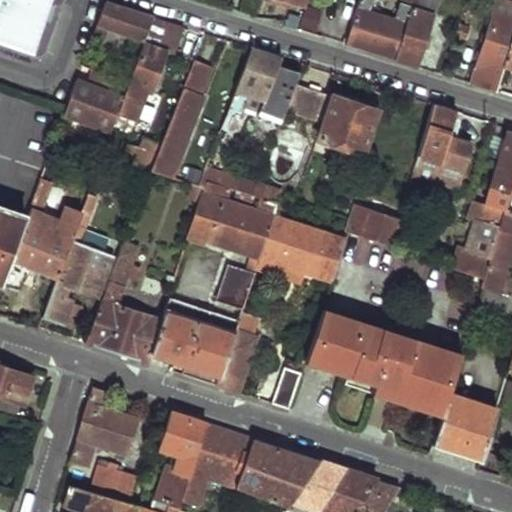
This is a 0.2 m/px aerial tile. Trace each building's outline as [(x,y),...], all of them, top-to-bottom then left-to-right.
[(0,0),(0,39),(30,49),(42,13),(45,4),(46,0),(0,0)] [(108,26),(145,38),(154,15),(106,0),(105,0),(97,22),(108,26)] [(359,0),(345,43),(398,59),(415,0),(402,0),(397,19),(369,10),(372,0),(359,0)] [(415,0),(398,59),(417,65),(435,0),(415,0)] [(511,4),(498,0),(474,83),(497,90),(505,65),(511,43),(511,4)] [(45,4),(42,13),(50,16),(53,6),(45,4)] [(304,8),(299,29),(315,32),(319,11),(304,8)] [(145,38),(131,80),(117,119),(135,125),(147,90),(153,93),(166,50),(173,53),(184,24),(154,15),(145,38)] [(103,39),(108,26),(97,22),(92,36),(103,39)] [(252,45),(228,113),(241,117),(249,92),(264,96),(257,114),(280,121),(285,108),(294,85),(298,73),(278,67),(282,55),(252,45)] [(153,170),(171,177),(176,162),(180,162),(204,95),(200,93),(211,65),(194,59),(153,170)] [(86,82),(76,79),(71,93),(63,114),(113,131),(117,119),(131,80),(92,67),(86,82)] [(294,85),(285,108),(324,120),(331,96),(294,85)] [(324,120),(317,138),(336,143),(335,149),(342,151),(344,146),(362,152),(376,110),(331,96),(324,120)] [(435,102),(418,155),(441,162),(458,110),(446,106),(435,102)] [(474,187),(471,198),(503,208),(511,177),(511,130),(507,129),(502,146),(505,147),(493,187),(489,185),(487,191),(474,187)] [(121,140),(115,156),(141,166),(147,149),(121,140)] [(210,166),(205,179),(231,187),(255,194),(259,184),(210,166)] [(26,219),(3,284),(20,289),(28,269),(60,280),(84,211),(66,205),(59,225),(41,219),(55,180),(41,175),(26,219)] [(511,177),(503,208),(511,210),(511,177)] [(205,179),(189,234),(259,259),(277,204),(278,201),(263,197),(258,212),(227,200),(231,187),(205,179)] [(259,184),(255,194),(263,197),(278,201),(282,188),(260,181),(259,184)] [(60,280),(46,318),(61,324),(70,298),(62,295),(68,281),(100,291),(114,251),(83,240),(99,194),(91,191),(84,211),(60,280)] [(471,198),(466,214),(498,226),(503,208),(471,198)] [(277,204),(259,259),(330,285),(345,241),(286,221),(289,208),(277,204)] [(355,208),(347,235),(358,238),(366,211),(355,208)] [(484,277),(481,286),(484,287),(511,295),(511,275),(509,275),(511,264),(511,210),(503,208),(498,226),(489,256),(484,277)] [(0,210),(0,282),(3,284),(26,219),(0,210)] [(366,211),(358,238),(389,248),(398,221),(366,211)] [(125,243),(87,341),(120,352),(151,362),(154,353),(165,318),(120,302),(140,247),(125,243)] [(457,247),(450,266),(484,277),(489,256),(457,247)] [(165,318),(154,353),(221,376),(236,329),(242,310),(254,275),(227,266),(216,298),(233,303),(228,315),(171,296),(165,318)] [(511,295),(484,287),(475,315),(511,326),(511,295)] [(70,298),(61,324),(73,327),(81,302),(70,298)] [(323,307),(308,352),(346,365),(343,377),(370,385),(374,371),(403,381),(397,401),(440,414),(456,361),(424,349),(426,342),(323,307)] [(233,389),(241,392),(259,337),(236,329),(221,376),(219,385),(233,389)] [(426,342),(424,349),(456,361),(458,353),(426,342)] [(308,352),(305,363),(343,377),(346,365),(308,352)] [(288,361),(273,402),(282,405),(291,408),(304,365),(288,361)] [(0,395),(3,396),(23,403),(32,377),(0,366),(0,395)] [(370,385),(368,392),(397,401),(403,381),(374,371),(370,385)] [(93,386),(71,459),(92,465),(97,444),(128,454),(140,416),(109,405),(113,393),(93,386)] [(451,394),(436,444),(485,460),(499,409),(451,394)] [(3,396),(0,405),(0,410),(18,416),(23,403),(3,396)] [(172,412),(161,448),(174,453),(160,497),(181,504),(182,504),(183,499),(206,424),(189,418),(172,412)] [(206,424),(183,499),(199,505),(208,477),(291,506),(295,498),(319,460),(286,449),(229,431),(206,424)] [(319,460),(295,498),(308,503),(303,511),(319,511),(348,470),(333,465),(319,460)] [(100,466),(92,492),(130,503),(138,478),(100,466)] [(319,511),(353,511),(376,479),(362,474),(348,470),(319,511)] [(353,511),(379,511),(387,499),(392,501),(400,487),(376,479),(353,511)] [(140,511),(142,509),(142,507),(130,503),(92,492),(68,486),(62,505),(64,506),(81,511),(82,511),(140,511)] [(160,497),(154,511),(178,511),(181,504),(160,497)]
